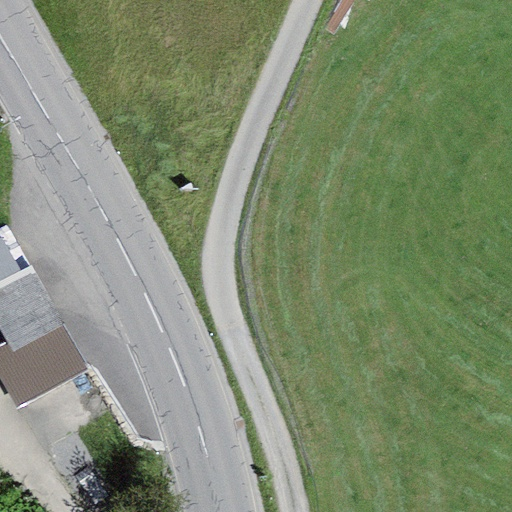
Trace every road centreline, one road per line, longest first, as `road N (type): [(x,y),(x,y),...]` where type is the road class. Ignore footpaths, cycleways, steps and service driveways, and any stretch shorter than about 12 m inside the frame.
road 1 (track): [(312,0),(234,181),(216,263),(292,511)]
road 2 (secondary): [(0,35),(145,293),(195,415),(221,511)]
